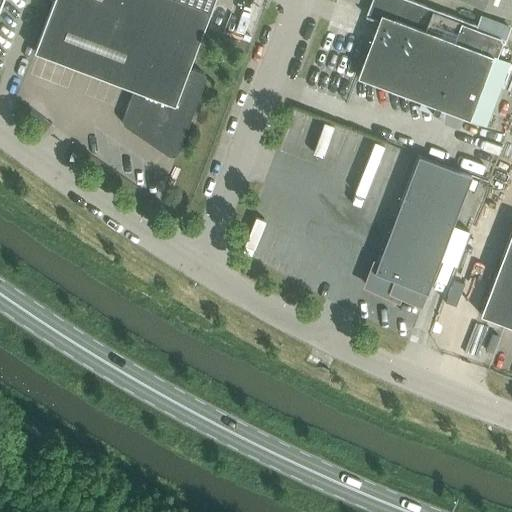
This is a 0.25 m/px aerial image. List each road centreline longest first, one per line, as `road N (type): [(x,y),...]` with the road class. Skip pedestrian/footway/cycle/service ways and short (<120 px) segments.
road 1 (primary): [(408,511),(170,398),(0,293)]
road 2 (unclassified): [(511,413),(367,356),(197,263)]
road 3 (unclassified): [(197,263),(299,0)]
road 4 (unclassified): [(197,263),(0,125)]
